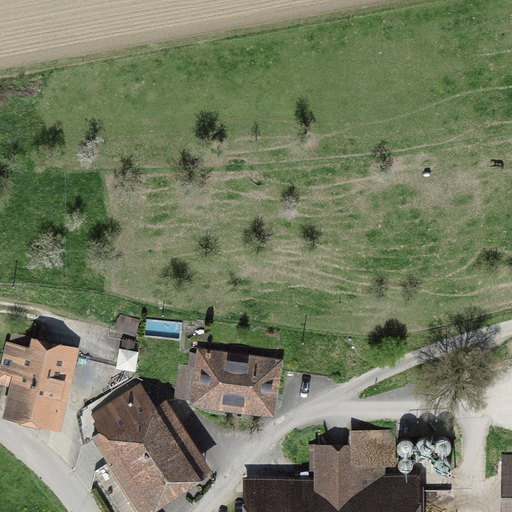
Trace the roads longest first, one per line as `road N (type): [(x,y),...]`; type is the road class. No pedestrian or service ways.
road 1 (unclassified): [(511,326),(423,355),(311,410),(197,511)]
road 2 (unclassified): [(0,427),(90,511)]
